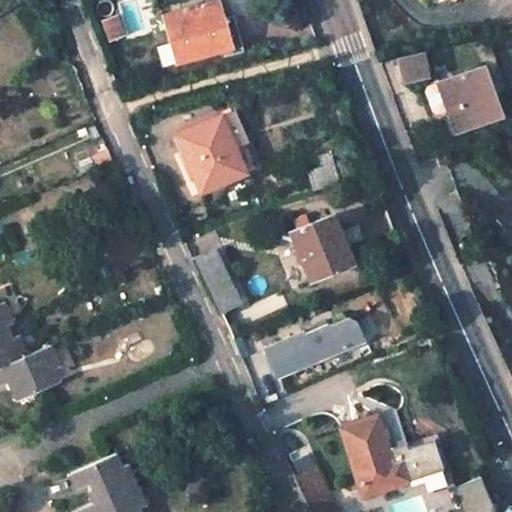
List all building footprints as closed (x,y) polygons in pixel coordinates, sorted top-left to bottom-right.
[(233,54),(243,50),(233,15),(222,18),(217,0),(162,14),(177,64),(231,47),(233,54)] [(122,35),(115,16),(100,21),(107,40),(122,35)] [(395,59),(402,84),(427,77),(421,52),(395,59)] [(489,85),(482,67),(437,83),(455,132),(494,118),(483,87),(489,85)] [(247,141),(233,109),(222,114),(237,146),(247,141)] [(177,134),(204,192),(248,171),(237,146),(222,114),(177,134)] [(363,244),(394,231),(385,208),(353,221),(356,227),(340,234),(332,215),(309,224),(305,215),(292,219),(296,230),(290,232),(310,280),(352,263),(345,245),(361,238),(363,244)] [(222,313),(240,304),(214,249),(195,257),(202,273),(222,313)] [(0,303),(0,383),(9,380),(17,398),(58,380),(52,367),(58,365),(50,345),(26,356),(17,336),(11,340),(5,325),(11,322),(2,302),(0,303)] [(304,333),(303,331),(265,348),(277,375),(363,338),(355,321),(346,318),(328,326),(327,323),(304,333)] [(393,463),(377,416),(340,427),(362,496),(408,481),(401,459),(393,463)] [(121,467),(115,454),(70,473),(77,488),(91,481),(95,488),(90,490),(95,502),(75,511),(141,511),(139,506),(144,504),(126,465),(121,467)] [(311,511),(336,511),(310,458),(300,463),(304,472),(295,477),(311,511)] [(497,511),(482,477),(454,490),(463,509),(456,511),(497,511)]
